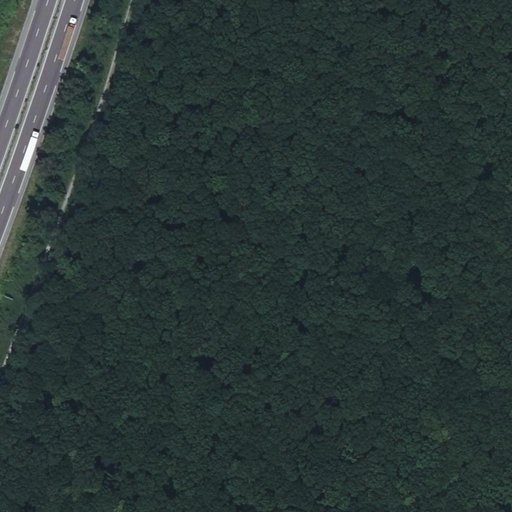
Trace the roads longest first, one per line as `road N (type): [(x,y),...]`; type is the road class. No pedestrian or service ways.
road 1 (track): [(0,385),(132,0)]
road 2 (trunk): [(0,216),(73,0)]
road 3 (trunk): [(46,0),(0,141)]
